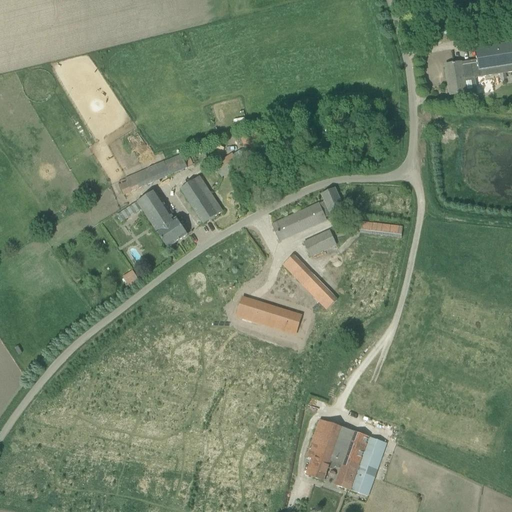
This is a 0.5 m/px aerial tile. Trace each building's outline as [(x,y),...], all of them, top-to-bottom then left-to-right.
[(511,72),(511,43),(475,49),(477,61),(462,63),(445,66),(450,96),(468,94),(468,97),(477,95),(475,79),(480,78),(511,72)] [(240,137),(244,146),(256,142),(252,132),(240,137)] [(240,151),(235,155),(238,160),(244,156),(240,151)] [(131,193),(187,169),(182,156),(126,180),(131,193)] [(215,167),(222,177),(233,169),(227,159),(215,167)] [(204,225),(210,221),(223,212),(199,177),(181,190),(204,225)] [(324,202),(272,226),(279,242),(327,221),(326,218),(345,210),(335,189),(321,195),(324,202)] [(168,249),(188,236),(176,219),(174,220),(155,191),(137,203),(157,232),(168,249)] [(234,198),(237,203),(243,199),(240,194),(234,198)] [(401,239),(403,228),(362,223),(360,234),(401,239)] [(336,246),(330,232),(304,244),(310,258),(336,246)] [(283,266),(326,311),(338,301),(335,298),(294,255),(283,266)] [(142,281),(152,275),(148,269),(138,276),(142,281)] [(139,282),(138,281),(134,274),(125,280),(129,287),(135,284),(139,282)] [(243,299),(237,318),(295,336),(301,317),(243,299)] [(320,420),(309,451),(317,453),(328,423),(320,420)] [(315,459),(330,464),(332,458),(343,428),(328,423),(317,453),(315,459)] [(344,462),(344,461),(354,433),(343,428),(332,458),(344,462)] [(357,466),(368,437),(354,433),(344,461),(357,466)] [(386,444),(368,437),(357,466),(349,490),(368,497),(386,444)] [(334,466),(342,469),(336,486),(349,490),(357,466),(344,461),(344,462),(332,458),(330,464),(315,459),(317,453),(309,451),(307,458),(314,460),(309,476),(324,482),(328,470),(329,470),(329,469),(332,470),(334,466)]
